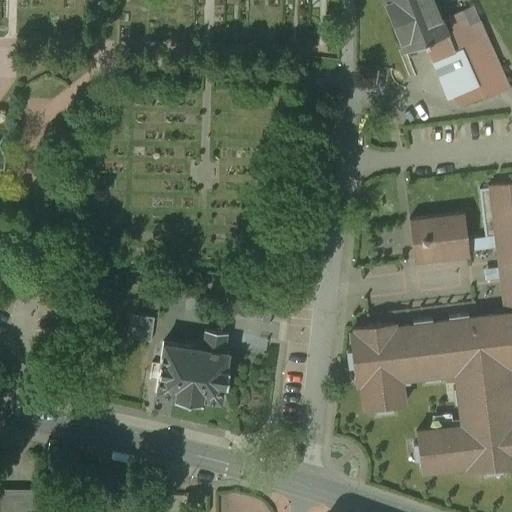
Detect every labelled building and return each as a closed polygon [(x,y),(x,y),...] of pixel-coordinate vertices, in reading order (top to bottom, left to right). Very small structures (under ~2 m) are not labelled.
[(435,0),(385,0),(405,48),(425,41),(448,32),(447,31),(435,0)] [(489,45),(478,50),(468,26),(461,10),(448,16),(454,29),(447,31),(448,32),(425,41),(426,44),(427,43),(433,59),(462,47),(478,84),(485,99),(510,88),(490,44),(489,45)] [(489,45),(478,21),(468,26),(478,50),(489,45)] [(462,47),(433,59),(448,96),(478,84),(462,47)] [(511,180),(502,182),(502,183),(494,184),(494,186),(480,187),(486,235),(468,237),(469,249),(502,245),(504,266),(496,267),(497,277),(505,276),(510,312),(469,317),(468,313),(449,315),(450,319),(433,321),(432,317),(413,319),(414,323),(396,326),(395,320),(355,325),(356,331),(350,331),(352,349),(348,350),(350,366),(354,365),(356,383),(362,382),(365,408),(377,407),(377,411),(394,409),(393,405),(405,403),(402,382),(410,381),(410,377),(425,375),(426,379),(441,377),(441,373),(452,371),(451,367),(456,366),(458,386),(454,386),(456,402),(460,401),(463,424),(417,430),(418,442),(414,442),(416,459),(420,458),(422,470),(468,464),(469,470),(486,468),(487,472),(503,470),(502,466),(511,464),(511,395),(511,393),(511,377),(510,378),(508,360),(511,359),(511,360),(511,180)] [(465,211),(410,218),(415,261),(458,256),(458,250),(467,249),(468,255),(470,254),(469,249),(468,237),(465,211)] [(54,278),(41,282),(45,294),(57,291),(54,278)] [(155,316),(131,313),(128,336),(152,340),(155,316)] [(203,346),(163,340),(156,392),(175,395),(174,398),(203,402),(203,399),(222,402),(225,384),(228,385),(231,368),(227,367),(230,350),(225,349),(228,332),(205,329),(203,346)] [(39,511),(40,489),(0,488),(0,511),(39,511)]
